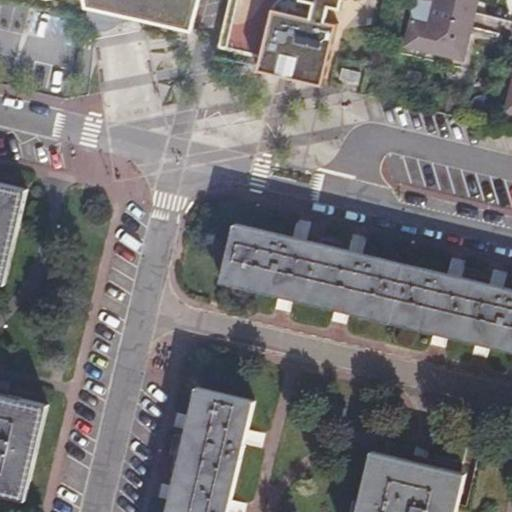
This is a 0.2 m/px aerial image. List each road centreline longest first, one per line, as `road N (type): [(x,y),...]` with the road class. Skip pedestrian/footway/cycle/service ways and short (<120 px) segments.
road 1 (residential): [(178,155),(96,511)]
road 2 (residential): [(178,155),(511,236)]
road 3 (residential): [(0,111),(178,155)]
